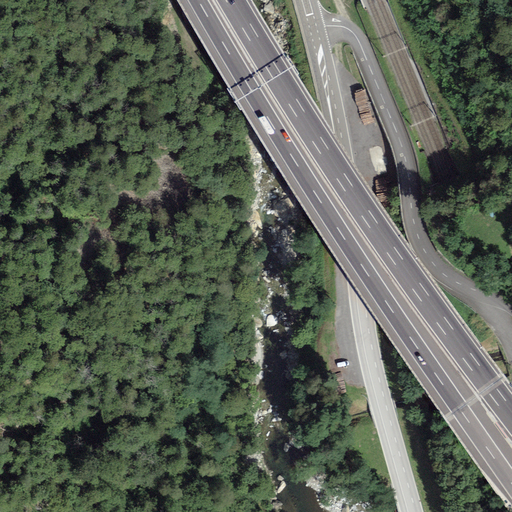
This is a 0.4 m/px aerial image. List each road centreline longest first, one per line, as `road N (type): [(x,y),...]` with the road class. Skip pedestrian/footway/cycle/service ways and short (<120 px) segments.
road 1 (motorway): [(196,0),(293,165),(511,482)]
road 2 (motorway): [(511,421),(305,129),(227,0)]
road 3 (primary): [(410,511),(365,341),(346,186),(312,28)]
road 4 (tertiary): [(312,28),(342,27),(358,41),(402,149),(419,243),(433,266),(511,310)]
